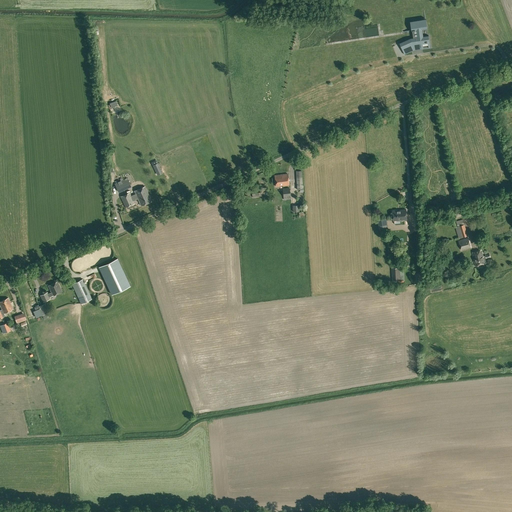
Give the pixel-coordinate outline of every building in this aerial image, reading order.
[(410,21),(412,30),(404,31),(404,32),(414,30),(414,31),(416,31),(416,30),(417,37),(411,38),(400,43),(405,54),(411,51),(411,50),(414,49),(412,44),(425,42),(427,42),(427,41),(428,41),(429,47),(429,48),(430,48),(428,36),(423,36),(422,29),(427,28),(428,28),(426,18),(410,21)] [(123,113),(121,106),(112,108),(114,115),(123,113)] [(163,173),(158,163),(153,165),(155,170),(156,169),(159,175),(163,173)] [(274,175),(276,186),(289,185),(288,174),(274,175)] [(128,188),(124,179),(115,184),(119,193),(128,188)] [(137,197),(133,198),(134,200),(138,199),(141,206),(152,201),(145,186),(134,191),(137,197)] [(283,188),(284,200),(291,199),(290,188),(283,188)] [(120,197),(125,208),(135,204),(134,200),(133,198),(130,192),(120,197)] [(392,210),(393,220),(407,219),(406,209),(392,210)] [(378,219),(379,229),(388,228),(387,218),(378,219)] [(456,227),(459,238),(468,236),(464,224),(456,227)] [(459,241),(461,250),(471,247),(468,238),(459,241)] [(473,259),(475,266),(485,263),(486,263),(484,256),(483,256),(481,250),(472,252),(474,259),(473,259)] [(112,294),(130,285),(117,258),(104,264),(99,266),(112,294)] [(392,268),(392,281),(405,280),(404,267),(392,268)] [(73,283),(82,303),(92,298),(83,279),(73,283)] [(48,293),(50,297),(62,291),(57,281),(48,285),(51,292),(48,293)] [(51,299),(50,297),(48,293),(48,292),(40,295),(43,302),(51,299)] [(0,301),(0,305),(2,309),(0,310),(0,317),(8,314),(7,311),(13,308),(8,298),(0,301)] [(39,306),(44,319),(50,316),(48,313),(49,312),(46,303),(39,306)] [(14,316),(17,323),(26,320),(24,313),(14,316)] [(0,325),(0,326),(3,333),(10,330),(7,323),(0,325)]
